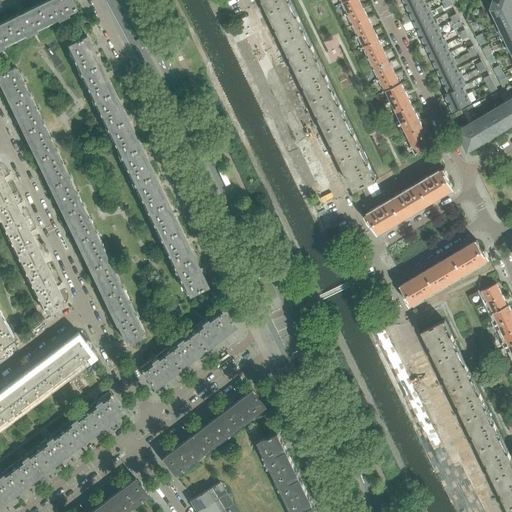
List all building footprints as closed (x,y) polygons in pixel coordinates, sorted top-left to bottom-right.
[(66,12),(75,8),(71,0),(48,0),(21,13),(31,32),(36,30),(35,28),(57,17),(58,19),(67,15),(66,12)] [(263,0),(269,12),(289,3),(287,0),(263,0)] [(363,7),(359,0),(349,0),(341,4),(345,13),(344,14),(344,16),(363,7)] [(425,4),(423,0),(412,0),(405,4),(409,12),(425,4)] [(495,16),(511,8),(511,0),(495,0),(494,0),(492,0),(490,7),(495,16)] [(296,16),(294,12),(289,3),(269,12),(283,41),(303,32),(299,23),(301,22),(298,16),(298,15),(296,16)] [(413,20),(431,11),(429,7),(427,8),(425,4),(409,12),(413,20)] [(368,18),(363,7),(344,16),(345,17),(347,16),(352,26),(368,18)] [(511,23),(511,8),(495,16),(497,20),(499,20),(502,27),(511,23)] [(433,20),(431,17),(434,16),(431,11),(413,20),(417,28),(433,20)] [(2,44),(25,33),(26,35),(31,32),(21,13),(0,23),(0,47),(3,46),(2,44)] [(373,29),(368,18),(352,26),(356,35),(354,36),(355,38),(373,29)] [(421,36),(439,27),(437,22),(435,23),(433,20),(417,28),(421,36)] [(511,38),(511,23),(502,27),(506,35),(504,36),(507,41),(511,38)] [(441,36),(439,33),(441,32),(439,27),(421,36),(425,44),(441,36)] [(379,40),(373,29),(355,38),(356,39),(357,38),(362,48),(379,40)] [(310,46),(304,33),(303,32),(283,41),(298,71),(317,61),(313,52),(315,51),(312,45),(310,46)] [(100,63),(92,47),(86,35),(68,44),(82,72),(100,63)] [(443,45),(447,44),(445,39),(442,40),(441,36),(425,44),(428,52),(443,45)] [(483,37),(478,40),(481,46),(488,42),(485,36),(483,37)] [(384,51),(379,40),(362,48),(367,57),(365,58),(366,59),(384,51)] [(449,53),(447,49),(449,48),(447,44),(443,45),(428,52),(432,61),(449,53)] [(389,62),(384,51),(366,59),(366,61),(368,60),(373,70),(389,62)] [(436,69),(455,60),(453,55),(451,56),(449,53),(432,61),(436,69)] [(457,69),(455,65),(457,64),(455,60),(436,69),(440,77),(457,69)] [(324,75),(318,63),(317,61),(298,71),(312,100),(332,91),(327,82),(329,81),(326,75),(326,74),(324,75)] [(395,73),(389,62),(373,70),(378,79),(376,80),(376,81),(395,73)] [(113,91),(105,75),(100,63),(82,72),(95,100),(113,91)] [(28,96),(15,69),(15,67),(0,74),(0,82),(11,105),(28,96)] [(444,85),(463,76),(460,71),(458,72),(457,69),(440,77),(444,85)] [(400,83),(395,73),(376,81),(377,83),(379,82),(384,91),(386,90),(400,83)] [(492,81),(489,75),(483,79),(486,84),(492,81)] [(465,85),(462,81),(464,80),(463,76),(444,85),(448,93),(463,86),(465,85)] [(497,90),(492,81),(486,84),(491,93),(497,90)] [(412,105),(407,96),(401,83),(400,83),(386,90),(391,101),(388,102),(388,104),(392,102),(396,113),(412,105)] [(448,102),(467,93),(463,86),(448,93),(444,94),(448,102)] [(126,118),(113,91),(95,100),(108,127),(126,118)] [(338,104),(332,92),(332,91),(312,100),(326,130),(346,120),(341,111),(343,110),(340,104),(338,104)] [(452,111),(471,102),(467,93),(448,102),(452,111)] [(42,123),(28,96),(11,105),(24,132),(42,123)] [(511,96),(509,98),(510,100),(503,104),(511,119),(511,96)] [(475,108),(487,102),(485,99),(473,105),(475,108)] [(511,124),(511,119),(503,104),(496,108),(495,106),(490,109),(503,130),(511,124)] [(422,127),(418,118),(412,105),(396,113),(401,123),(398,124),(399,126),(402,125),(407,135),(419,129),(422,127)] [(503,130),(490,109),(486,112),(487,114),(480,118),(491,137),(503,130)] [(140,146),(132,130),(126,118),(108,127),(122,155),(140,146)] [(491,137),(480,118),(474,122),(472,120),(468,122),(480,143),(491,137)] [(352,134),(346,122),(346,120),(326,130),(340,159),(360,150),(356,140),(357,140),(357,139),(354,133),(352,134)] [(480,143),(468,122),(457,129),(467,151),(480,143)] [(55,151),(42,123),(24,132),(37,159),(55,151)] [(428,147),(423,137),(422,135),(419,129),(407,135),(411,144),(409,145),(410,146),(412,145),(416,153),(413,154),(414,155),(428,147)] [(153,174),(140,146),(122,155),(135,182),(153,174)] [(367,163),(361,151),(360,150),(340,159),(354,189),(374,179),(370,170),(372,169),(368,162),(367,163)] [(68,178),(55,151),(37,159),(50,187),(68,178)] [(454,188),(448,178),(449,177),(444,168),(432,175),(431,173),(425,177),(426,179),(418,184),(429,203),(454,188)] [(0,199),(12,194),(4,178),(0,169),(0,199)] [(166,201),(153,174),(135,182),(148,210),(166,201)] [(81,205),(68,178),(50,187),(63,214),(81,205)] [(429,203),(418,184),(410,189),(409,187),(402,191),(403,192),(391,200),(402,219),(429,203)] [(25,221),(17,205),(12,194),(0,199),(0,215),(7,230),(25,221)] [(402,219),(391,200),(382,205),(381,203),(375,207),(376,209),(364,216),(369,224),(371,223),(377,233),(402,219)] [(180,229),(166,201),(148,210),(162,237),(180,229)] [(94,233),(81,205),(63,214),(76,241),(94,233)] [(38,248),(25,221),(7,230),(20,257),(38,248)] [(193,256),(185,240),(180,229),(162,237),(175,265),(193,256)] [(108,260),(94,233),(76,241),(90,269),(108,260)] [(489,258),(487,253),(484,249),(483,250),(477,240),(452,254),(463,274),(471,269),(472,271),(475,269),(478,267),(478,265),(489,258)] [(51,275),(43,259),(38,248),(20,257),(33,284),(51,275)] [(463,274),(452,254),(425,270),(436,289),(444,285),(445,287),(452,283),(451,281),(463,274)] [(207,284),(193,256),(175,265),(189,293),(207,284)] [(121,287),(108,260),(90,269),(103,296),(121,287)] [(436,289),(425,270),(400,285),(406,295),(405,296),(410,305),(421,298),(422,300),(429,296),(428,294),(436,289)] [(63,300),(51,275),(33,284),(46,311),(53,308),(54,308),(57,306),(56,304),(63,300)] [(486,302),(502,294),(496,283),(478,291),(479,293),(481,292),(486,302)] [(134,315),(121,287),(103,296),(116,324),(117,323),(134,315)] [(493,312),(507,305),(502,294),(486,302),(490,312),(488,312),(489,314),(493,312)] [(511,330),(511,312),(508,305),(507,305),(493,312),(498,322),(495,324),(496,325),(499,324),(504,334),(511,330)] [(235,326),(224,311),(221,306),(205,318),(207,320),(204,322),(215,337),(218,335),(220,338),(235,326)] [(0,343),(12,337),(0,315),(0,343)] [(143,334),(134,315),(117,323),(127,342),(143,334)] [(450,335),(443,320),(422,330),(437,360),(444,357),(457,351),(453,342),(455,341),(452,334),(450,335)] [(181,367),(220,338),(218,335),(215,337),(204,322),(203,323),(201,321),(180,337),(181,339),(177,342),(176,340),(166,348),(181,367)] [(56,379),(88,355),(89,354),(77,338),(44,363),(56,379)] [(154,387),(181,367),(166,348),(155,356),(156,358),(152,361),(151,359),(139,368),(154,387)] [(464,364),(457,351),(444,357),(437,360),(451,390),(471,380),(467,371),(469,370),(466,363),(464,364)] [(32,397),(56,379),(44,363),(20,381),(32,397)] [(478,393),(471,380),(451,390),(466,419),(486,409),(481,400),(483,399),(480,392),(478,393)] [(0,404),(8,415),(32,397),(20,381),(0,395),(0,404)] [(237,425),(263,405),(259,399),(258,400),(250,390),(238,400),(225,409),(237,425)] [(99,429),(124,410),(109,391),(98,399),(100,401),(96,404),(95,402),(85,409),(99,429)] [(0,421),(8,415),(0,404),(0,421)] [(75,447),(99,429),(85,409),(74,417),(75,419),(73,421),(72,422),(70,420),(60,428),(75,447)] [(212,444),(237,425),(225,409),(200,428),(212,444)] [(492,423),(486,409),(466,419),(480,448),(500,439),(496,430),(498,429),(494,422),(492,423)] [(51,465),(75,447),(60,428),(50,436),(51,438),(47,441),(46,439),(36,446),(51,465)] [(187,463),(212,444),(200,428),(175,447),(187,463)] [(284,446),(278,433),(267,438),(266,437),(259,441),(274,471),(292,462),(286,450),(287,450),(285,445),(284,446)] [(506,452),(500,439),(480,448),(494,478),(511,469),(511,463),(510,459),(511,458),(508,451),(506,452)] [(26,484),(51,465),(36,446),(25,454),(27,456),(23,459),(21,457),(11,465),(26,484)] [(187,463),(175,447),(162,457),(167,463),(166,463),(167,463),(166,464),(169,468),(170,468),(174,473),(187,463)] [(305,489),(298,473),(292,462),(274,471),(287,498),(305,489)] [(0,500),(2,503),(26,484),(11,465),(1,473),(2,475),(0,476),(0,500)] [(511,469),(494,478),(508,507),(511,505),(511,469)] [(122,511),(147,494),(143,488),(144,488),(140,483),(139,484),(135,478),(108,498),(119,511),(122,511)] [(196,511),(197,511),(219,498),(211,486),(193,497),(190,500),(196,510),(195,511),(196,511)] [(316,511),(311,501),(305,489),(287,498),(293,511),(316,511)] [(119,511),(108,498),(89,511),(119,511)] [(197,511),(220,511),(225,509),(219,498),(197,511)]
